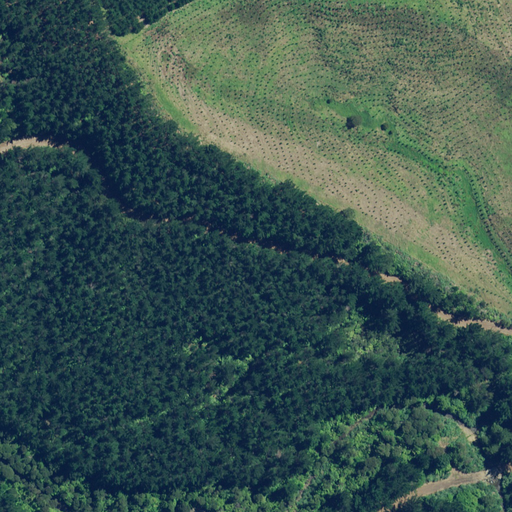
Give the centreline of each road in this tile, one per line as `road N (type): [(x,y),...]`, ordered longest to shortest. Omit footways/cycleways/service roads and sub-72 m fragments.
road 1 (track): [(0,151),(27,142),(68,144),(107,194),(141,218),(228,231),(386,276),(456,321),(511,332)]
road 2 (track): [(511,467),(432,485),(386,511)]
